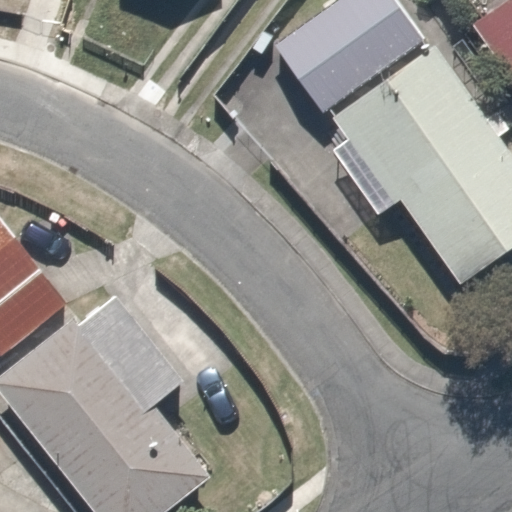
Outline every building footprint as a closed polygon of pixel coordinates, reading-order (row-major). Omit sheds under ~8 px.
[(420,43),(388,0),(339,0),(274,48),(323,115),(420,43)] [(511,0),(507,0),(466,30),(511,93),(511,0)] [(347,139),(329,153),(381,223),(400,209),(462,292),(511,254),(511,151),(507,145),(511,141),(511,125),(500,110),(488,119),(433,46),(334,121),(347,139)] [(0,207),(0,360),(0,361),(76,296),(0,207)] [(191,385),(115,286),(0,374),(0,406),(80,511),(168,511),(210,480),(157,411),(191,385)]
